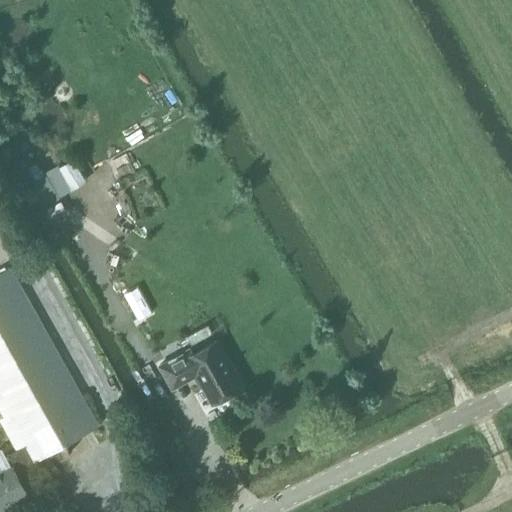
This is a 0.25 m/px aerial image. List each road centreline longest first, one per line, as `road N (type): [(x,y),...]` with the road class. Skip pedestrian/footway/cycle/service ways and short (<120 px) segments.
road 1 (unknown): [(106,484),(114,431),(99,383),(19,253),(0,249)]
road 2 (unclassified): [(263,511),(511,393)]
